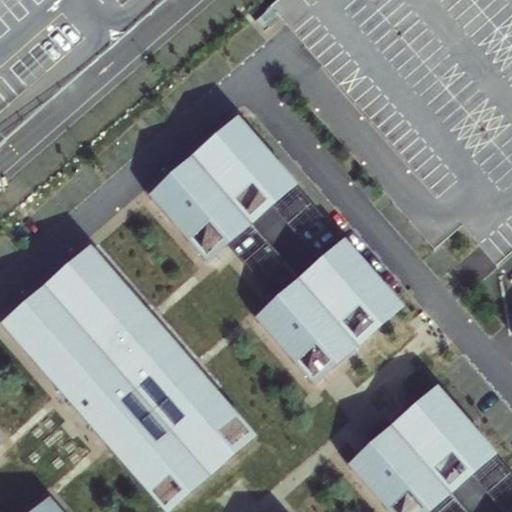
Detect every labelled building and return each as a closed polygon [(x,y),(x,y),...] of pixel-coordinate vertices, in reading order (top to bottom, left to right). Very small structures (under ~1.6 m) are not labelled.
[(0,0),(0,145),(166,0),(0,0)] [(511,0),(289,0),(275,13),(322,67),(293,92),(433,253),(461,229),(494,268),(511,252),(511,0)] [(295,188),(239,122),(151,199),(208,264),(295,188)] [(403,309),(346,244),(257,321),(314,387),(403,309)] [(168,511),(255,437),(92,250),(3,327),(164,511),(168,511)] [(431,511),(495,456),(438,391),(350,468),(388,511),(431,511)] [(59,511),(49,500),(34,511),(59,511)]
